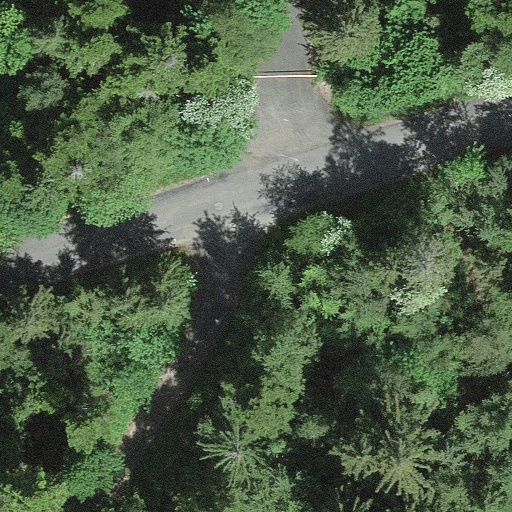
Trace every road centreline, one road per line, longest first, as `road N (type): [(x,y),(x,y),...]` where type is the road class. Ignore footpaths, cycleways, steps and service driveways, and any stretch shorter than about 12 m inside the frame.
road 1 (track): [(97,511),(190,358),(253,187)]
road 2 (tertiary): [(511,114),(253,187)]
road 3 (tertiary): [(253,187),(0,268)]
road 4 (unclassified): [(303,0),(253,187)]
